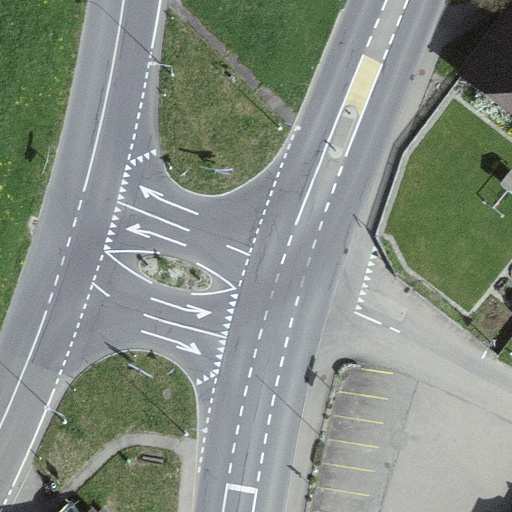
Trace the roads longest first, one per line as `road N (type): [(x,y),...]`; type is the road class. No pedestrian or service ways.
road 1 (primary): [(283,302),(398,0)]
road 2 (unclassified): [(283,302),(375,328),(511,391)]
road 3 (secondary): [(123,0),(73,224)]
road 4 (unclassified): [(61,267),(185,301),(283,302)]
road 5 (unclassified): [(283,302),(195,257),(73,224)]
road 6 (primary): [(239,511),(283,302)]
road 7 (secondary): [(0,425),(61,267)]
